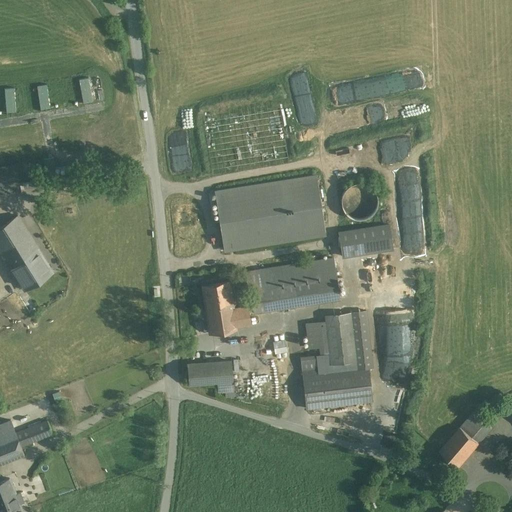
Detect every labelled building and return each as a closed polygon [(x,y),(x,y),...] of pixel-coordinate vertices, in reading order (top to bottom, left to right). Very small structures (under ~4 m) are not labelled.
[(0,192),(20,189),(16,165),(0,167),(0,192)] [(316,176),(215,191),(225,250),(325,235),(316,176)] [(342,206),(345,212),(350,217),(357,219),(364,219),(370,216),(375,211),(378,204),(378,196),(374,190),(369,185),(361,182),(354,183),(348,187),(343,192),(341,199),(342,206)] [(53,272),(18,216),(0,226),(0,251),(25,290),(53,272)] [(389,225),(339,232),(342,256),(392,248),(389,225)] [(333,258),(246,271),(249,292),(251,292),(251,291),(295,284),(299,305),(333,299),(339,298),(333,258)] [(350,290),(360,290),(360,280),(350,280),(350,290)] [(229,281),(202,286),(205,301),(205,302),(210,333),(237,329),(236,327),(234,309),(229,281)] [(295,284),(251,291),(251,292),(254,312),(299,305),(295,284)] [(248,306),(234,309),(236,327),(251,325),(248,306)] [(366,310),(350,312),(356,360),(357,369),(358,368),(368,367),(373,367),(366,310)] [(331,363),(356,360),(350,312),(326,315),(330,353),(331,363)] [(271,332),(255,334),(259,367),(274,365),(275,365),(271,332)] [(255,334),(238,337),(242,369),(259,367),(255,334)] [(301,357),(303,370),(317,368),(332,367),(331,363),(330,353),(301,357)] [(232,361),(187,364),(189,385),(217,383),(233,381),(232,361)] [(275,373),(250,376),(254,406),(278,403),(289,402),(285,364),(275,365),(274,365),(275,373)] [(357,369),(318,373),(317,368),(303,370),(307,408),(372,400),(368,367),(358,368),(357,369)] [(233,381),(217,383),(218,392),(234,391),(233,381)] [(10,419),(0,422),(0,439),(16,433),(10,419)] [(47,421),(16,433),(21,446),(53,434),(47,421)] [(479,443),(461,427),(440,452),(458,467),(479,443)] [(0,439),(0,464),(24,455),(21,446),(16,433),(0,439)] [(0,482),(0,500),(16,494),(10,478),(0,482)] [(16,494),(0,500),(0,511),(22,511),(20,504),(27,501),(23,492),(16,494)]
